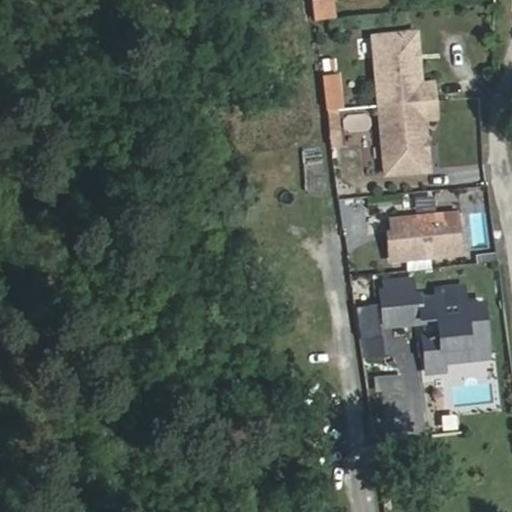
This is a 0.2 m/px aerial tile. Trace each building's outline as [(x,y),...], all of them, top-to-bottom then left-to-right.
[(307,0),(311,21),(334,18),(332,0),(307,0)] [(368,40),(376,108),(431,101),(429,85),(417,86),(411,34),(368,40)] [(323,113),(343,110),(339,73),(319,75),(323,113)] [(431,101),(376,108),(385,176),(427,171),(421,120),(433,118),(431,101)] [(366,205),(344,209),(347,230),(369,227),(366,205)] [(467,213),(394,220),(397,260),(462,254),(459,226),(468,225),(467,213)] [(379,284),(381,293),(407,289),(405,280),(379,284)] [(381,293),(378,293),(382,327),(414,323),(411,303),(410,289),(407,289),(381,293)] [(445,372),(443,359),(442,351),(459,349),(458,342),(465,341),(467,355),(492,352),(483,305),(466,308),(463,290),(436,292),(438,299),(418,302),(421,322),(437,320),(440,340),(423,343),(427,374),(445,372)] [(418,302),(411,303),(414,323),(421,322),(418,302)] [(373,310),(358,312),(361,336),(376,335),(373,310)] [(381,336),(363,338),(366,354),(384,352),(381,336)] [(459,349),(442,351),(443,359),(467,355),(465,341),(458,342),(459,349)]
